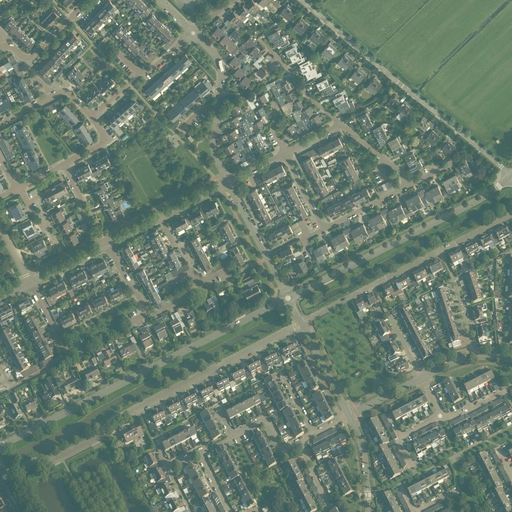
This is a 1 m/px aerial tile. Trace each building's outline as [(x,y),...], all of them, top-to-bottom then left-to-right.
[(105,5),(115,14),(116,13),(113,10),(116,7),(110,0),(105,5)] [(142,1),(141,0),(134,0),(129,7),(130,8),(132,6),(134,9),(142,1)] [(262,9),(256,4),(252,0),(247,6),(249,8),(247,10),(254,17),(258,12),(262,16),(265,13),(262,10),(262,9)] [(256,0),(258,2),(256,4),(262,9),(266,5),(274,13),(277,10),(267,0),(256,0)] [(267,0),(277,10),(281,5),(279,3),(277,4),(273,0),(267,0)] [(146,5),(142,1),(134,9),(137,11),(135,13),(137,15),(146,5)] [(288,4),(279,14),(282,16),(283,15),(288,20),(295,12),(289,7),(290,6),(288,4)] [(105,5),(101,9),(108,15),(110,13),(115,17),(116,16),(115,14),(105,5)] [(151,9),(146,5),(137,15),(138,16),(139,15),(143,19),(151,11),(150,10),(151,9)] [(240,14),(238,16),(243,21),(248,17),(253,22),(256,19),(254,17),(247,10),(243,6),(238,12),(240,14)] [(49,14),(55,21),(59,17),(58,15),(60,13),(54,7),(48,13),(48,14),(49,14)] [(101,9),(97,13),(107,22),(108,21),(105,18),(108,15),(101,9)] [(230,19),(228,22),(231,25),(233,26),(233,27),(238,23),(243,28),(247,25),(243,21),(238,16),(234,12),(228,17),(230,19)] [(97,13),(93,17),(100,24),(102,21),(105,24),(107,22),(97,13)] [(49,14),(48,14),(45,18),(51,25),(55,21),(49,14)] [(147,27),(157,18),(152,14),(146,20),(149,23),(146,26),(147,27)] [(8,30),(14,23),(16,22),(10,16),(7,20),(9,21),(4,26),(8,30)] [(100,30),(97,26),(100,24),(93,17),(89,22),(99,31),(100,30)] [(51,25),(45,18),(41,22),(40,20),(37,23),(43,29),(45,27),(47,29),(51,25)] [(157,18),(147,27),(149,29),(150,27),(153,30),(161,22),(157,18)] [(301,18),(292,28),(295,30),(296,29),(301,34),(308,26),(302,21),(303,20),(301,18)] [(228,22),(227,20),(224,23),(226,24),(220,30),(217,28),(211,35),(216,40),(218,38),(224,33),(231,25),(228,22)] [(98,33),(99,31),(89,22),(85,26),(85,27),(84,28),(83,29),(88,34),(90,36),(93,34),(93,33),(95,31),(98,33)] [(165,26),(161,22),(153,30),(156,33),(154,34),(156,35),(165,26)] [(18,27),(14,23),(8,30),(12,34),(18,27)] [(118,38),(127,28),(126,27),(123,29),(120,26),(113,33),(118,38)] [(165,26),(156,35),(157,37),(158,36),(160,34),(162,37),(169,30),(165,26)] [(273,40),(285,34),(280,36),(278,31),(281,29),(279,26),(271,30),(273,33),(269,35),(272,41),(273,40)] [(22,31),(18,27),(12,34),(16,38),(22,31)] [(128,29),(127,28),(118,38),(122,42),(128,35),(125,32),(128,29)] [(309,37),(308,39),(310,41),(312,39),(317,44),(324,36),(318,31),(319,30),(317,28),(309,37)] [(224,33),(218,38),(220,40),(218,42),(224,48),(239,32),(236,29),(228,37),(224,33)] [(169,30),(162,37),(165,39),(163,42),(164,44),(166,41),(168,39),(170,37),(173,35),(173,34),(169,30)] [(22,31),(16,38),(20,41),(26,35),(22,31)] [(72,31),(67,36),(75,44),(77,45),(78,43),(77,42),(80,39),(72,31)] [(239,32),(224,48),(229,53),(230,52),(232,54),(233,54),(238,49),(238,48),(239,47),(234,43),(242,35),(239,32)] [(131,37),(128,35),(122,42),(126,46),(137,34),(135,33),(134,35),(131,37)] [(138,35),(137,34),(126,46),(130,50),(136,43),(134,40),(136,37),(138,35)] [(288,40),(285,34),(273,40),(276,46),(280,44),(282,47),(289,43),(288,40)] [(30,38),(26,35),(20,41),(23,45),(30,38)] [(258,44),(256,41),(251,35),(239,47),(238,48),(238,49),(243,53),(246,56),(255,46),(257,45),(258,44)] [(67,36),(63,41),(71,48),(72,50),(74,48),(73,47),(75,44),(67,36)] [(34,42),(30,38),(23,45),(28,49),(34,42)] [(63,41),(59,45),(67,53),(68,54),(70,52),(68,51),(71,48),(63,41)] [(139,46),(136,43),(130,50),(134,54),(144,43),(143,42),(139,46)] [(290,56),(298,52),(295,46),(298,44),(296,42),(288,46),(290,48),(286,50),(289,56),(290,56)] [(329,42),(320,53),(323,55),(324,54),(330,59),(337,50),(331,45),(332,44),(329,42)] [(146,44),(144,43),(134,54),(138,58),(145,51),(142,48),(145,45),(146,44)] [(59,45),(54,50),(63,58),(64,59),(65,57),(64,56),(67,53),(59,45)] [(246,56),(243,59),(246,62),(251,57),(255,61),(255,62),(261,56),(258,53),(261,51),(255,46),(246,56)] [(63,58),(54,50),(50,54),(51,55),(59,63),(61,62),(60,60),(63,58)] [(149,55),(150,53),(151,52),(150,51),(148,54),(145,51),(138,58),(143,62),(144,60),(146,58),(149,55)] [(298,52),(290,56),(293,62),(297,60),(299,62),(306,58),(305,55),(302,57),(300,51),(298,52)] [(232,54),(226,61),(228,63),(233,69),(237,65),(243,59),(246,56),(243,53),(238,58),(233,54),(232,54)] [(338,62),(337,63),(339,65),(340,64),(346,69),(353,61),(347,56),(348,55),(345,53),(338,62)] [(181,57),(173,64),(181,72),(192,62),(185,54),(182,57),(181,57)] [(59,63),(51,55),(46,59),(54,67),(56,68),(57,67),(56,66),(59,63)] [(255,62),(255,61),(253,63),(258,69),(254,73),(257,76),(261,80),(263,78),(264,78),(270,73),(259,63),(263,58),(261,56),(255,62)] [(13,66),(12,65),(11,62),(9,60),(8,57),(2,60),(7,69),(13,66)] [(313,68),(310,63),(316,60),(313,57),(311,58),(300,64),(301,67),(304,73),(306,72),(313,68)] [(54,67),(46,59),(42,64),(50,72),(51,73),(53,71),(51,70),(54,67)] [(50,72),(42,64),(37,69),(45,76),(42,78),(50,85),(52,82),(47,78),(48,76),(47,75),(50,72)] [(173,64),(166,70),(174,79),(181,72),(173,64)] [(233,69),(233,68),(230,71),(233,74),(232,74),(237,80),(238,80),(244,74),(250,67),(247,64),(242,69),(237,65),(233,69)] [(354,72),(349,77),(352,79),(353,78),(359,83),(365,75),(360,70),(360,69),(358,67),(356,65),(351,70),(354,72)] [(72,80),(81,72),(78,69),(77,70),(74,67),(67,74),(72,80)] [(313,68),(306,72),(309,78),(312,76),(314,79),(321,75),(320,72),(318,73),(315,68),(313,68)] [(102,80),(110,89),(116,83),(112,79),(115,76),(110,70),(107,73),(109,75),(106,78),(105,77),(102,80)] [(166,70),(159,76),(167,85),(174,79),(166,70)] [(81,72),(72,80),(78,87),(86,80),(83,77),(84,76),(81,72)] [(238,80),(237,80),(239,83),(244,89),(257,76),(254,73),(249,78),(244,74),(238,80)] [(322,88),(329,84),(326,79),(329,77),(328,74),(320,78),(321,81),(317,83),(320,89),(322,88)] [(22,76),(19,78),(13,81),(15,86),(25,82),(22,76)] [(167,85),(159,76),(152,83),(159,91),(167,85)] [(366,86),(365,88),(368,90),(369,88),(375,93),(382,85),(376,80),(377,79),(374,77),(366,86)] [(204,79),(195,87),(203,96),(213,87),(207,80),(206,81),(204,79)] [(285,83),(282,85),(281,82),(271,87),(276,97),(286,91),(292,88),(289,83),(290,83),(288,79),(284,81),(285,83)] [(99,84),(96,86),(102,92),(102,93),(103,94),(110,89),(102,80),(98,83),(99,84)] [(25,82),(15,86),(18,92),(27,87),(25,82)] [(159,91),(152,83),(144,90),(145,90),(148,93),(152,98),(159,91)] [(329,84),(322,88),(325,94),(329,92),(330,95),(338,91),(336,88),(334,89),(331,83),(329,84)] [(92,86),(88,90),(96,98),(102,93),(103,94),(102,93),(102,92),(96,86),(95,85),(92,88),(92,86)] [(29,89),(27,87),(18,92),(21,97),(35,90),(33,87),(29,89)] [(195,87),(188,94),(196,103),(203,96),(195,87)] [(35,90),(21,97),(24,102),(27,100),(28,102),(33,99),(33,98),(33,97),(32,95),(36,92),(35,90)] [(96,98),(88,90),(84,93),(85,94),(83,96),(89,104),(96,98)] [(338,104),(345,100),(343,94),(345,93),(344,90),(336,94),(338,97),(334,99),(337,105),(338,104)] [(293,100),(297,98),(293,91),(287,94),(286,91),(276,97),(281,106),(293,100)] [(252,109),(255,108),(255,107),(256,107),(253,101),(257,100),(260,105),(261,104),(268,101),(264,94),(258,97),(256,94),(255,92),(247,96),(248,99),(247,99),(252,109)] [(188,94),(181,100),(188,109),(196,103),(188,94)] [(386,97),(381,104),(384,107),(386,104),(393,111),(400,102),(392,96),(390,99),(386,97)] [(7,97),(2,99),(7,108),(9,107),(9,108),(12,107),(11,106),(12,106),(7,97)] [(129,102),(136,110),(140,106),(142,108),(144,107),(140,103),(139,104),(133,98),(129,102)] [(241,109),(239,103),(231,107),(234,115),(241,111),(242,114),(245,113),(252,109),(247,99),(243,101),(245,107),(241,109)] [(292,112),(302,107),(304,106),(301,99),(295,102),(293,100),(281,106),(286,116),(292,112)] [(188,109),(181,100),(173,107),(181,116),(188,109)] [(346,100),(345,100),(338,104),(341,110),(345,108),(346,111),(350,109),(351,112),(355,110),(354,107),(355,106),(352,101),(349,103),(347,100),(346,100)] [(129,102),(125,106),(132,114),(131,114),(134,117),(136,115),(133,112),(136,110),(129,102)] [(64,119),(73,111),(66,103),(57,111),(64,119)] [(406,105),(399,113),(396,117),(400,121),(404,116),(407,119),(414,111),(406,105)] [(125,106),(120,110),(127,117),(131,114),(132,114),(125,106)] [(181,116),(173,107),(166,114),(174,122),(181,116)] [(252,109),(245,113),(250,122),(253,120),(254,120),(252,114),(256,112),(258,118),(266,114),(262,107),(256,110),(255,108),(252,109)] [(303,110),(302,107),(292,112),(297,122),(296,122),(301,120),(301,119),(299,114),(302,112),(305,118),(310,115),(313,113),(309,107),(303,110)] [(127,117),(120,110),(116,113),(123,121),(127,117)] [(362,124),(371,120),(369,116),(371,115),(368,110),(357,116),(362,124)] [(79,118),(73,111),(64,119),(71,126),(79,118)] [(116,113),(112,117),(119,125),(123,121),(116,113)] [(242,114),(241,115),(244,120),(240,122),(237,117),(229,121),(233,128),(239,124),(241,127),(244,125),(250,122),(245,113),(242,114)] [(301,119),(301,120),(306,129),(310,127),(307,122),(311,120),(314,125),(322,121),(318,114),(312,117),(310,115),(305,118),(301,120),(301,119)] [(119,125),(112,117),(107,121),(114,129),(119,125)] [(422,132),(414,141),(417,143),(420,140),(426,133),(424,132),(430,125),(422,118),(416,126),(422,132)] [(253,120),(250,122),(244,125),(248,135),(250,134),(253,132),(250,127),(254,125),(257,131),(264,126),(261,120),(255,123),(253,120)] [(301,120),(296,122),(299,127),(295,130),(293,124),(284,128),(286,132),(286,136),(289,136),(289,137),(290,137),(291,134),(292,134),(291,133),(295,132),(296,135),(298,133),(300,137),(307,133),(305,130),(306,129),(301,120)] [(371,120),(362,124),(366,132),(373,129),(376,127),(374,122),(372,123),(371,120)] [(79,137),(89,131),(83,122),(73,129),(79,137)] [(383,123),(376,127),(373,129),(377,137),(386,132),(384,129),(386,128),(383,123)] [(17,135),(26,130),(23,125),(14,130),(17,135)] [(244,125),(241,127),(239,128),(242,133),(238,135),(235,129),(227,134),(231,140),(237,137),(239,140),(240,139),(248,135),(244,125)] [(26,130),(17,135),(20,140),(29,135),(26,130)] [(94,139),(89,131),(79,137),(84,145),(94,139)] [(428,136),(426,133),(420,140),(422,143),(426,138),(434,145),(440,137),(433,131),(428,136)] [(386,132),(377,137),(381,145),(388,141),(391,139),(389,134),(387,135),(386,132)] [(250,134),(248,135),(240,139),(245,148),(249,146),(253,144),(261,140),(258,133),(251,137),(250,134)] [(29,135),(20,140),(22,145),(31,140),(29,135)] [(333,139),(338,148),(345,145),(343,142),(345,141),(342,135),(340,136),(340,137),(336,139),(335,137),(333,139)] [(391,139),(388,141),(392,149),(401,145),(401,144),(399,141),(401,140),(399,136),(391,139)] [(239,140),(236,141),(239,147),(235,149),(232,143),(224,147),(228,154),(234,151),(235,154),(236,154),(237,153),(241,151),(245,148),(240,139),(239,140)] [(338,148),(333,139),(331,139),(332,141),(329,143),(333,151),(338,148)] [(34,146),(31,140),(22,145),(25,150),(32,147),(34,146)] [(252,152),(249,146),(245,148),(250,158),(260,153),(259,150),(265,147),(261,140),(253,144),(256,150),(252,152)] [(443,142),(437,148),(442,152),(444,150),(449,155),(456,147),(448,141),(445,144),(443,142)] [(333,151),(329,143),(326,144),(325,143),(323,144),(328,153),(333,151)] [(328,153),(323,144),(321,145),(322,146),(319,148),(323,156),(328,153)] [(403,144),(401,144),(401,145),(392,149),(396,157),(403,154),(403,153),(407,152),(404,147),(403,144)] [(25,150),(23,151),(20,153),(23,158),(34,152),(32,147),(25,150)] [(236,154),(235,154),(229,157),(233,164),(239,161),(240,163),(250,158),(245,148),(241,151),(244,156),(240,158),(237,153),(236,154)] [(407,152),(403,153),(403,154),(407,161),(416,157),(414,154),(416,153),(414,148),(407,152)] [(37,157),(34,152),(23,158),(26,163),(28,162),(37,157)] [(465,159),(466,161),(473,158),(470,152),(463,156),(465,159)] [(102,157),(100,158),(104,166),(109,164),(111,168),(115,165),(112,159),(109,161),(106,155),(102,157)] [(37,157),(28,162),(31,167),(32,170),(41,166),(39,163),(40,162),(37,157)] [(304,160),(301,162),(302,164),(304,163),(305,166),(313,162),(311,157),(309,158),(306,159),(304,160)] [(343,166),(353,161),(352,159),(351,160),(349,157),(341,161),(343,166)] [(416,157),(407,161),(412,171),(422,166),(419,160),(418,160),(416,157)] [(104,166),(100,158),(97,159),(98,160),(94,162),(97,167),(94,169),(97,174),(97,175),(102,172),(100,169),(104,166)] [(466,161),(465,159),(459,163),(460,165),(455,167),(457,172),(460,177),(461,177),(466,175),(465,173),(467,177),(473,174),(471,170),(466,161)] [(353,161),(343,166),(346,171),(354,167),(353,164),(354,163),(353,161)] [(313,162),(305,166),(307,169),(305,170),(306,172),(316,167),(313,162)] [(276,165),(281,175),(286,173),(282,165),(279,166),(278,164),(276,165)] [(97,174),(94,169),(91,170),(88,165),(84,167),(84,166),(82,167),(86,176),(90,174),(92,177),(97,174)] [(275,168),(272,170),(276,178),(281,175),(276,165),(274,166),(275,168)] [(86,176),(82,167),(79,169),(76,171),(78,177),(76,178),(79,184),(83,181),(82,178),(86,176)] [(318,172),(316,167),(306,172),(307,174),(309,173),(310,176),(318,172)] [(356,170),(354,167),(346,171),(348,176),(358,171),(357,169),(356,170)] [(276,178),(272,170),(269,171),(268,169),(266,170),(271,180),(276,178)] [(271,180),(266,170),(264,171),(265,173),(262,175),(266,183),(271,180)] [(358,171),(348,176),(351,181),(359,177),(358,174),(359,173),(358,171)] [(318,172),(310,176),(312,179),(310,180),(311,182),(324,175),(323,174),(321,176),(318,172)] [(464,180),(461,177),(460,177),(457,172),(455,173),(455,174),(449,177),(455,188),(461,185),(460,182),(464,180)] [(324,175),(311,182),(312,183),(314,183),(315,186),(324,181),(321,177),(324,176),(324,175)] [(455,188),(449,177),(443,181),(447,188),(445,190),(448,196),(451,194),(449,191),(455,188)] [(62,181),(56,184),(61,194),(65,192),(67,195),(72,192),(67,182),(63,184),(62,181)] [(97,198),(105,194),(107,193),(104,189),(107,187),(109,186),(107,181),(98,186),(99,189),(94,192),(96,196),(95,196),(97,198)] [(324,181),(315,186),(317,188),(315,189),(316,191),(326,186),(324,181)] [(56,184),(50,188),(56,197),(56,198),(59,197),(58,196),(61,194),(56,184)] [(287,194),(297,189),(296,187),(294,188),(293,185),(284,189),(287,194)] [(326,186),(316,191),(317,193),(319,192),(321,195),(329,191),(326,186)] [(438,186),(432,189),(437,200),(443,197),(444,198),(447,196),(444,190),(441,192),(438,186)] [(362,190),(367,200),(369,199),(368,197),(371,196),(370,195),(373,194),(369,187),(367,188),(362,190)] [(56,197),(50,188),(45,190),(42,192),(48,203),(50,202),(51,204),(54,202),(52,199),(56,197)] [(249,199),(258,194),(256,189),(248,193),(249,196),(248,197),(249,199)] [(298,191),(297,189),(287,194),(289,199),(298,195),(296,192),(298,191)] [(437,200),(432,189),(426,192),(424,189),(421,190),(427,202),(424,196),(427,195),(431,203),(437,200)] [(367,200),(362,190),(357,193),(361,201),(364,199),(365,201),(367,200)] [(427,202),(421,190),(417,192),(418,194),(412,197),(418,208),(424,205),(423,204),(424,204),(425,207),(429,205),(427,202)] [(357,193),(352,195),(357,205),(359,204),(358,203),(361,201),(357,193)] [(105,194),(97,198),(98,201),(98,200),(100,204),(106,201),(108,204),(113,201),(114,201),(111,196),(107,198),(105,194)] [(258,194),(249,199),(250,201),(251,200),(253,203),(261,199),(258,194)] [(299,198),(298,195),(289,199),(292,204),(302,199),(301,197),(299,198)] [(357,205),(352,195),(347,198),(351,206),(354,205),(355,206),(357,205)] [(343,196),(340,198),(347,210),(349,209),(348,208),(351,206),(347,198),(345,199),(343,196)] [(418,208),(412,197),(406,200),(410,208),(407,209),(410,215),(413,213),(412,211),(418,208)] [(340,202),(337,203),(341,211),(344,210),(345,211),(347,210),(340,198),(338,199),(340,202)] [(261,199),(253,203),(254,206),(252,206),(254,209),(263,203),(261,199)] [(303,201),(302,199),(292,204),(294,209),(303,204),(301,202),(303,201)] [(113,201),(108,204),(109,207),(103,210),(109,220),(113,218),(115,222),(125,217),(121,209),(115,212),(112,206),(115,205),(113,201)] [(209,204),(214,213),(219,210),(215,202),(212,204),(211,203),(209,204)] [(13,205),(7,208),(9,213),(7,214),(9,218),(13,216),(15,220),(18,218),(20,221),(28,217),(26,214),(25,214),(19,203),(13,206),(13,205)] [(263,203),(254,209),(255,210),(256,210),(258,212),(266,208),(263,203)] [(341,211),(337,203),(332,206),(337,215),(339,214),(338,213),(341,211)] [(214,213),(209,204),(207,205),(208,206),(205,207),(206,208),(203,210),(207,218),(208,217),(208,216),(209,215),(214,213)] [(303,204),(294,209),(297,214),(307,209),(306,207),(304,207),(303,204)] [(337,215),(332,206),(331,204),(326,206),(328,208),(327,208),(331,216),(334,215),(335,216),(337,215)] [(394,208),(400,219),(406,216),(407,217),(409,215),(406,210),(404,211),(400,205),(394,208)] [(62,206),(61,206),(59,208),(59,209),(50,214),(55,222),(65,217),(62,211),(64,210),(62,206)] [(266,208),(258,212),(259,215),(257,216),(258,218),(268,213),(266,208)] [(400,219),(394,208),(388,211),(387,208),(384,210),(387,215),(391,223),(393,221),(394,222),(400,219)] [(308,211),(307,209),(297,214),(300,219),(302,217),(303,219),(308,216),(307,215),(308,214),(306,211),(308,211)] [(207,218),(203,210),(200,211),(200,210),(197,212),(196,210),(194,211),(199,221),(204,218),(203,217),(205,216),(207,218)] [(375,216),(380,227),(386,224),(383,217),(386,216),(383,210),(380,212),(380,213),(375,216)] [(190,216),(187,217),(191,224),(193,222),(194,223),(199,221),(194,211),(192,212),(193,214),(190,215),(190,216)] [(271,218),(268,213),(258,218),(260,220),(261,219),(263,222),(271,218)] [(380,227),(375,216),(368,219),(372,227),(370,228),(373,234),(376,233),(375,230),(380,227)] [(66,221),(57,225),(62,234),(71,228),(68,223),(71,221),(69,217),(65,219),(66,221)] [(191,224),(187,217),(185,219),(184,218),(181,219),(181,218),(179,219),(184,229),(187,227),(188,228),(189,228),(192,227),(190,224),(191,224)] [(184,229),(179,219),(177,220),(177,222),(175,223),(175,224),(172,226),(177,235),(178,235),(179,232),(179,231),(184,229)] [(24,223),(18,227),(20,231),(19,232),(20,235),(25,232),(28,237),(33,235),(33,233),(37,232),(35,228),(34,228),(30,221),(25,224),(24,223)] [(224,234),(231,230),(227,223),(220,226),(224,234)] [(289,224),(284,226),(289,236),(290,235),(290,234),(293,232),(289,224)] [(363,224),(357,227),(363,238),(369,235),(369,236),(372,235),(369,229),(366,230),(363,224)] [(289,236),(284,226),(279,229),(283,237),(286,236),(287,237),(289,236)] [(363,238),(357,227),(351,230),(349,227),(346,229),(349,235),(352,233),(356,241),(363,238)] [(511,237),(511,233),(511,231),(508,233),(505,227),(500,229),(505,239),(507,237),(509,239),(511,237)] [(73,232),(64,237),(69,245),(78,240),(75,234),(78,232),(76,228),(72,230),(73,232)] [(279,229),(274,232),(279,241),(281,240),(280,239),(283,237),(279,229)] [(337,235),(343,246),(349,243),(346,236),(348,235),(345,229),(343,231),(343,232),(337,235)] [(505,239),(500,229),(495,232),(498,238),(495,239),(498,245),(501,243),(503,242),(502,240),(505,239)] [(153,242),(161,238),(159,233),(158,233),(157,230),(151,232),(153,236),(148,238),(150,241),(148,242),(148,243),(146,244),(148,246),(150,245),(149,244),(150,244),(151,243),(153,242)] [(231,230),(224,234),(228,241),(234,238),(231,230)] [(279,241),(274,232),(269,234),(269,235),(266,237),(270,244),(273,242),(276,241),(277,242),(279,241)] [(188,248),(200,242),(197,237),(195,235),(191,237),(192,239),(190,241),(192,243),(187,246),(188,248)] [(343,246),(337,235),(331,239),(335,246),(333,248),(336,253),(338,252),(337,249),(343,246)] [(498,245),(495,239),(492,241),(489,235),(484,237),(489,246),(494,244),(495,246),(498,245)] [(489,246),(484,237),(479,240),(482,246),(480,248),(483,253),(485,251),(484,249),(489,246)] [(153,248),(156,247),(159,245),(164,243),(161,238),(153,242),(151,243),(153,248)] [(38,241),(31,245),(36,254),(47,248),(43,240),(39,243),(38,241)] [(217,251),(227,246),(225,243),(218,247),(217,245),(216,242),(214,243),(213,241),(212,242),(217,251)] [(200,242),(188,248),(190,250),(194,248),(195,250),(202,247),(200,242)] [(156,247),(153,248),(155,251),(154,252),(155,252),(153,253),(154,255),(156,254),(155,253),(158,252),(166,247),(164,243),(159,245),(156,247)] [(326,243),(320,247),(325,257),(331,254),(332,255),(335,254),(332,248),(329,250),(326,243)] [(483,253),(480,248),(477,249),(474,243),(469,245),(474,254),(476,253),(478,255),(480,254),(483,253)] [(124,253),(131,249),(129,245),(121,249),(124,253)] [(233,256),(240,253),(236,245),(229,249),(233,256)] [(474,254),(469,245),(464,248),(467,254),(464,255),(467,260),(470,259),(469,257),(474,254)] [(227,246),(217,251),(218,254),(228,249),(227,246)] [(325,257),(320,247),(314,250),(312,246),(309,248),(312,254),(315,252),(319,261),(325,257)] [(169,252),(166,247),(158,252),(161,257),(166,254),(169,252)] [(202,247),(195,250),(196,253),(192,255),(193,257),(205,251),(202,247)] [(297,259),(303,256),(302,253),(296,256),(291,247),(281,252),(284,259),(291,255),(294,261),(297,259)] [(131,249),(124,253),(126,258),(134,254),(131,249)] [(174,250),(169,252),(166,254),(168,259),(176,255),(174,250)] [(48,251),(41,255),(43,259),(51,255),(48,251)] [(207,256),(205,251),(193,257),(194,260),(199,257),(200,260),(207,256)] [(467,260),(464,255),(462,257),(459,251),(453,253),(458,262),(463,259),(464,262),(467,260)] [(244,260),(240,253),(233,256),(237,264),(244,260)] [(458,262),(453,253),(448,256),(451,260),(448,262),(451,268),(454,267),(453,264),(458,262)] [(134,254),(126,258),(129,263),(136,259),(134,254)] [(176,255),(168,259),(171,264),(179,260),(176,255)] [(131,268),(139,264),(137,261),(142,259),(142,258),(141,256),(136,259),(129,263),(131,268)] [(207,256),(200,260),(201,262),(197,265),(198,267),(209,261),(207,256)] [(303,256),(297,259),(298,262),(292,265),(297,273),(307,268),(303,260),(304,259),(303,256)] [(104,260),(97,263),(101,272),(105,270),(107,276),(113,273),(108,264),(106,265),(104,260)] [(179,260),(171,264),(173,269),(174,269),(175,268),(178,267),(181,266),(181,265),(179,260)] [(209,261),(198,267),(199,269),(204,267),(205,269),(208,268),(210,267),(212,266),(209,261)] [(433,264),(438,273),(441,271),(442,273),(447,271),(444,266),(443,264),(440,265),(438,261),(433,264)] [(101,272),(97,263),(89,267),(92,273),(89,274),(92,280),(97,277),(96,275),(101,272)] [(438,273),(433,264),(428,266),(431,272),(428,274),(431,279),(434,277),(433,275),(438,273)] [(236,265),(226,270),(228,273),(238,268),(236,265)] [(138,278),(146,274),(143,269),(135,273),(138,278)] [(426,275),(423,269),(417,272),(422,281),(425,279),(426,282),(427,283),(428,283),(429,283),(432,281),(431,279),(428,274),(426,275)] [(84,270),(77,274),(81,283),(86,280),(87,283),(92,280),(89,274),(87,275),(84,270)] [(422,281),(417,272),(412,274),(416,280),(413,282),(417,289),(419,287),(417,283),(422,281)] [(72,283),(69,284),(72,290),(77,288),(76,285),(81,283),(77,274),(69,278),(72,283)] [(149,279),(148,278),(146,274),(138,278),(141,283),(142,282),(149,279)] [(252,274),(243,279),(245,283),(247,282),(249,287),(243,290),(247,299),(261,292),(252,274)] [(478,279),(477,274),(471,276),(465,278),(467,283),(477,280),(478,279)] [(150,277),(148,278),(149,279),(142,282),(144,287),(153,283),(153,282),(150,277)] [(153,283),(144,287),(147,291),(155,287),(154,284),(159,282),(158,281),(161,280),(160,277),(157,279),(157,280),(153,282),(153,283)] [(406,278),(400,281),(405,289),(409,287),(410,290),(415,288),(412,282),(409,284),(406,278)] [(477,280),(467,283),(468,288),(477,285),(476,282),(477,282),(477,280)] [(72,290),(69,284),(66,286),(63,281),(56,284),(61,293),(66,291),(69,297),(74,294),(72,290)] [(405,289),(400,281),(395,284),(397,289),(395,291),(398,297),(402,294),(401,291),(405,289)] [(61,293),(56,284),(49,288),(52,294),(46,297),(50,305),(56,302),(55,299),(57,298),(56,296),(61,293)] [(114,289),(119,298),(125,295),(122,288),(124,287),(122,284),(118,286),(118,287),(114,289)] [(155,287),(147,291),(149,296),(158,292),(155,287)] [(222,287),(215,291),(217,296),(224,292),(222,287)] [(398,297),(395,291),(392,292),(389,287),(383,290),(385,293),(382,295),(384,300),(388,298),(392,296),(394,299),(398,297)] [(443,287),(437,290),(438,292),(435,293),(437,298),(446,295),(443,287)] [(110,290),(105,292),(107,296),(110,295),(113,301),(119,298),(114,289),(110,291),(110,290)] [(481,292),(480,290),(470,293),(472,299),(480,296),(479,293),(481,292)] [(102,296),(98,298),(103,306),(109,303),(105,297),(107,296),(105,292),(101,294),(102,296)] [(158,292),(149,296),(152,301),(153,301),(155,304),(157,302),(160,301),(159,298),(160,297),(158,292)] [(365,302),(368,308),(375,305),(376,308),(381,306),(378,299),(375,301),(372,296),(367,298),(368,301),(365,302)] [(103,306),(98,298),(94,300),(93,298),(89,300),(91,304),(93,303),(96,309),(103,306)] [(208,298),(200,301),(206,313),(213,309),(216,315),(222,312),(215,299),(209,301),(208,298)] [(22,299),(20,300),(26,312),(31,309),(30,307),(31,307),(32,307),(33,305),(30,300),(27,301),(27,300),(24,302),(22,299)] [(26,312),(20,300),(18,301),(19,304),(16,305),(17,306),(12,309),(15,315),(20,312),(21,315),(26,312)] [(86,304),(82,306),(86,315),(92,312),(89,305),(91,304),(89,300),(85,303),(86,304)] [(449,306),(447,300),(438,303),(440,308),(449,306)] [(368,308),(365,302),(362,304),(361,301),(355,304),(363,318),(366,317),(363,311),(368,308)] [(473,316),(482,315),(482,312),(487,311),(486,305),(477,307),(478,310),(472,311),(473,316)] [(8,306),(2,309),(4,312),(8,321),(13,318),(14,318),(12,315),(11,312),(8,306)] [(77,307),(73,309),(75,312),(77,311),(80,318),(86,315),(82,306),(78,308),(77,307)] [(401,318),(409,313),(406,308),(405,306),(397,310),(401,318)] [(0,324),(0,325),(8,321),(2,309),(0,310),(0,318),(0,319),(0,318),(0,324)] [(59,312),(57,309),(51,312),(53,315),(57,322),(61,320),(64,326),(70,323),(66,314),(62,316),(61,315),(59,316),(57,313),(59,312)] [(75,312),(73,309),(69,311),(69,312),(66,314),(70,323),(76,320),(73,314),(75,312)] [(451,311),(442,314),(443,319),(452,316),(451,311)] [(188,318),(185,320),(190,329),(195,326),(193,321),(196,320),(192,312),(187,315),(188,318)] [(176,336),(183,332),(181,329),(184,327),(182,322),(177,313),(174,315),(177,320),(169,324),(176,336)] [(411,318),(409,313),(401,318),(403,322),(411,318)] [(483,320),(482,315),(473,316),(474,322),(480,321),(480,324),(486,323),(485,319),(483,320)] [(25,329),(39,321),(38,319),(34,321),(33,318),(25,323),(27,327),(25,328),(25,329)] [(159,326),(153,329),(160,341),(167,337),(163,329),(166,327),(162,318),(158,320),(156,321),(159,326)] [(411,318),(403,322),(406,327),(414,323),(411,318)] [(379,333),(388,328),(385,323),(382,325),(379,319),(372,323),(373,326),(375,329),(377,328),(379,333)] [(39,321),(25,329),(26,329),(28,328),(30,332),(38,328),(37,326),(41,324),(39,321)] [(416,328),(414,323),(406,327),(408,332),(416,328)] [(476,335),(486,333),(485,328),(487,328),(486,324),(481,325),(481,329),(475,330),(476,335)] [(143,336),(139,338),(146,350),(153,346),(149,337),(152,336),(147,326),(144,328),(146,332),(142,334),(143,336)] [(38,328),(30,332),(32,336),(30,337),(30,338),(44,331),(43,329),(39,331),(38,328)] [(379,333),(377,334),(380,338),(383,343),(389,340),(388,338),(387,335),(391,333),(388,328),(379,333)] [(419,332),(416,328),(408,332),(410,337),(419,332)] [(0,341),(13,335),(13,334),(11,335),(9,331),(0,335),(2,338),(0,338),(0,341)] [(46,333),(44,331),(30,338),(31,339),(33,338),(35,342),(43,338),(42,335),(46,333)] [(459,336),(457,331),(448,334),(450,339),(459,336)] [(421,337),(419,332),(410,337),(413,341),(421,337)] [(486,333),(476,335),(477,340),(478,340),(480,346),(492,346),(491,340),(488,341),(486,333)] [(13,336),(13,335),(0,341),(0,344),(4,342),(5,345),(14,341),(12,336),(13,336)] [(459,336),(450,339),(452,344),(448,345),(449,348),(453,347),(453,348),(461,346),(460,342),(461,342),(459,336)] [(421,337),(413,341),(415,346),(424,342),(421,337)] [(43,338),(35,342),(37,346),(35,347),(35,348),(49,340),(48,338),(44,340),(43,338)] [(53,339),(49,340),(35,348),(35,349),(38,348),(40,352),(48,347),(47,345),(48,344),(48,345),(54,342),(53,339)] [(389,340),(383,343),(385,348),(387,353),(390,352),(398,348),(396,343),(392,345),(389,340)] [(14,341),(5,345),(7,347),(3,349),(4,352),(18,345),(18,344),(16,345),(14,341)] [(102,355),(97,357),(100,363),(103,362),(106,367),(110,365),(117,361),(113,352),(115,351),(111,342),(107,344),(109,347),(111,351),(109,351),(102,355)] [(426,347),(424,342),(415,346),(418,351),(426,347)] [(133,345),(133,344),(132,344),(123,349),(122,345),(121,345),(117,346),(117,347),(119,351),(123,359),(137,352),(133,345)] [(285,346),(291,356),(294,354),(296,359),(301,356),(300,354),(297,348),(295,350),(291,344),(289,345),(289,344),(285,346)] [(20,349),(18,345),(4,352),(5,354),(9,352),(10,355),(19,350),(20,349)] [(291,356),(285,346),(283,347),(283,348),(281,349),(284,355),(281,356),(284,363),(287,361),(286,358),(291,356)] [(49,350),(48,347),(40,352),(42,356),(40,357),(54,350),(53,348),(49,350)] [(429,351),(426,347),(418,351),(420,356),(429,351)] [(398,348),(390,352),(391,355),(389,356),(390,358),(388,359),(390,363),(399,358),(397,354),(401,353),(398,348)] [(19,350),(10,355),(11,357),(8,359),(9,361),(23,354),(22,353),(21,354),(19,350)] [(54,350),(40,357),(41,358),(43,357),(45,361),(47,360),(49,359),(52,358),(53,357),(52,354),(55,352),(54,350)] [(431,356),(429,351),(420,356),(423,360),(424,360),(426,364),(434,359),(432,355),(431,356)] [(270,354),(268,355),(272,364),(275,363),(277,365),(282,366),(282,363),(279,357),(276,359),(273,353),(271,354),(270,354)] [(23,355),(23,354),(9,361),(10,364),(14,362),(15,364),(24,360),(21,356),(23,355)] [(272,364),(268,355),(265,357),(263,358),(266,364),(263,366),(267,374),(269,373),(268,371),(269,370),(268,369),(270,367),(269,366),(272,364)] [(24,360),(15,364),(17,367),(13,369),(14,371),(28,364),(27,363),(26,364),(24,360)] [(409,368),(405,360),(397,365),(395,361),(390,364),(387,366),(389,368),(389,369),(390,368),(392,372),(397,369),(398,373),(409,368)] [(254,361),(251,363),(256,372),(261,370),(263,373),(264,373),(265,375),(267,374),(263,366),(260,367),(257,361),(254,362),(254,361)] [(256,372),(251,363),(248,364),(249,364),(246,366),(249,372),(246,373),(249,379),(251,381),(254,380),(251,375),(256,372)] [(299,373),(307,368),(305,363),(297,367),(299,373)] [(28,365),(28,364),(14,371),(15,373),(19,371),(20,374),(22,373),(24,372),(26,371),(29,370),(26,365),(28,365)] [(95,368),(84,374),(88,381),(99,375),(95,368)] [(310,374),(307,368),(299,373),(302,378),(310,374)] [(238,369),(235,371),(240,380),(245,378),(247,381),(249,379),(246,373),(244,375),(241,369),(238,370),(238,369)] [(240,380),(235,371),(232,372),(233,373),(230,374),(234,381),(231,382),(234,388),(237,387),(235,383),(240,380)] [(485,375),(489,382),(495,379),(491,372),(485,375)] [(313,379),(310,374),(302,378),(305,383),(313,379)] [(489,382),(485,375),(480,377),(484,385),(489,382)] [(266,387),(274,382),(272,377),(264,381),(266,387)] [(480,377),(475,380),(478,387),(484,385),(480,377)] [(46,393),(41,396),(45,403),(59,396),(54,386),(57,385),(54,378),(50,380),(51,381),(42,385),(46,393)] [(234,388),(231,382),(229,384),(225,378),(223,379),(223,378),(220,380),(225,390),(230,387),(231,389),(234,388)] [(61,388),(59,389),(60,392),(65,389),(66,392),(79,386),(75,379),(66,384),(65,382),(60,383),(61,388)] [(313,379),(305,383),(307,388),(315,384),(313,379)] [(446,388),(453,384),(450,379),(443,383),(446,388)] [(225,390),(220,380),(217,381),(217,382),(214,383),(218,389),(215,391),(218,396),(221,395),(219,392),(225,390)] [(475,380),(469,383),(473,390),(478,387),(475,380)] [(274,382),(266,387),(269,392),(277,387),(274,382)] [(473,390),(469,383),(464,386),(467,393),(473,390)] [(318,389),(315,384),(307,388),(310,393),(318,389)] [(456,390),(453,384),(446,388),(449,394),(456,390)] [(206,387),(204,388),(209,398),(214,395),(215,398),(218,396),(215,391),(212,392),(209,386),(206,387)] [(280,392),(277,387),(269,392),(272,397),(280,392)] [(209,398),(204,388),(201,390),(199,392),(202,398),(199,399),(202,404),(205,403),(204,401),(206,400),(206,399),(209,398)] [(459,395),(456,390),(449,394),(451,399),(459,395)] [(282,398),(280,392),(272,397),(274,402),(282,398)] [(314,402),(322,398),(320,392),(312,397),(314,402)] [(190,394),(187,395),(192,405),(195,403),(197,406),(199,405),(199,406),(202,404),(199,399),(196,400),(193,393),(190,395),(190,394)] [(192,405),(187,395),(184,397),(182,399),(185,405),(182,406),(185,412),(188,410),(187,408),(192,405)] [(461,401),(459,395),(451,399),(454,404),(461,401)] [(251,399),(255,407),(260,404),(256,396),(251,399)] [(29,401),(24,404),(27,412),(36,408),(35,405),(38,404),(35,397),(30,399),(31,401),(30,401),(29,401)] [(419,400),(423,407),(428,404),(424,397),(419,400)] [(282,398),(274,402),(277,407),(285,403),(282,398)] [(322,398),(314,402),(317,407),(325,403),(322,398)] [(251,399),(246,401),(250,409),(255,407),(251,399)] [(423,407),(419,400),(413,403),(417,410),(423,407)] [(250,409),(246,401),(241,404),(245,412),(246,414),(251,411),(250,409)] [(185,412),(182,406),(180,407),(177,402),(174,403),(174,402),(171,404),(176,413),(181,411),(183,413),(185,412)] [(285,403),(277,407),(280,412),(288,408),(285,403)] [(328,408),(325,403),(317,407),(319,412),(328,408)] [(417,410),(413,403),(408,405),(412,413),(417,410)] [(176,413),(171,404),(168,405),(169,406),(166,407),(170,414),(167,415),(170,421),(173,419),(172,417),(173,416),(173,415),(176,413)] [(245,412),(241,404),(236,407),(240,415),(245,412)] [(17,405),(9,409),(15,419),(22,415),(17,405)] [(408,405),(403,408),(407,415),(412,413),(408,405)] [(503,409),(507,416),(511,413),(508,406),(503,409)] [(240,415),(236,407),(230,409),(235,417),(240,415)] [(330,413),(328,408),(319,412),(322,417),(330,413)] [(407,415),(403,408),(397,411),(401,418),(407,415)] [(235,417),(230,409),(225,412),(229,420),(235,417)] [(285,418),(293,414),(290,409),(282,413),(285,418)] [(502,418),(503,421),(508,418),(507,416),(503,409),(498,411),(502,418)] [(170,421),(167,415),(164,417),(161,411),(159,412),(158,411),(156,413),(161,422),(164,421),(167,426),(171,424),(170,421)] [(202,421),(210,416),(207,411),(200,415),(202,421)] [(401,418),(397,411),(392,414),(396,421),(401,418)] [(498,411),(493,414),(497,421),(502,418),(498,411)] [(161,422),(156,413),(153,414),(153,415),(151,416),(154,423),(151,424),(152,426),(150,427),(152,432),(151,432),(153,435),(155,433),(153,431),(158,429),(156,425),(161,422)] [(333,418),(330,413),(322,417),(325,423),(333,418)] [(293,414),(285,418),(287,423),(295,419),(293,414)] [(497,421),(493,414),(489,416),(492,424),(497,421)] [(213,422),(210,416),(202,421),(205,426),(213,422)] [(492,424),(489,416),(484,419),(487,426),(492,424)] [(295,419),(287,423),(290,428),(298,424),(295,419)] [(371,428),(379,424),(376,419),(368,423),(371,428)] [(484,419),(479,421),(482,429),(483,429),(487,426),(484,419)] [(479,421),(474,424),(477,429),(477,431),(478,431),(478,432),(480,432),(482,431),(483,430),(483,429),(482,429),(479,421)] [(215,427),(213,422),(205,426),(208,431),(215,427)] [(473,422),(468,425),(472,432),(477,429),(474,424),(473,422)] [(137,424),(121,433),(126,443),(139,437),(140,439),(144,437),(137,424)] [(298,424),(290,428),(293,433),(301,429),(298,424)] [(381,429),(379,424),(371,428),(370,429),(372,434),(374,433),(381,429)] [(472,432),(468,425),(463,427),(467,434),(468,437),(473,434),(472,432)] [(218,432),(215,427),(208,431),(210,436),(218,432)] [(467,434),(463,427),(458,430),(462,437),(467,434)] [(192,428),(187,431),(191,439),(196,436),(192,428)] [(303,434),(301,429),(293,433),(295,439),(303,434)] [(384,434),(381,429),(374,433),(376,438),(384,434)] [(462,437),(458,430),(453,432),(457,439),(462,437)] [(191,439),(187,431),(182,433),(186,441),(191,439)] [(437,434),(441,441),(446,438),(442,431),(437,434)] [(221,437),(218,432),(210,436),(213,441),(221,437)] [(182,433),(177,436),(181,444),(186,441),(182,433)] [(255,443),(263,439),(260,434),(252,438),(255,443)] [(384,434),(376,438),(379,443),(386,439),(384,434)] [(441,441),(437,434),(432,436),(436,444),(441,441)] [(177,436),(172,438),(176,447),(181,444),(177,436)] [(342,436),(337,438),(341,446),(346,443),(342,436)] [(432,436),(427,439),(431,446),(436,444),(432,436)] [(172,438),(166,441),(170,449),(176,447),(172,438)] [(337,438),(332,441),(336,448),(341,446),(337,438)] [(263,439),(255,443),(258,448),(266,444),(263,439)] [(379,443),(381,447),(385,445),(385,446),(389,444),(386,439),(379,443)] [(427,439),(422,441),(426,449),(431,446),(427,439)] [(170,449),(166,441),(161,444),(165,452),(170,449)] [(332,441),(327,443),(331,451),(336,448),(332,441)] [(426,449),(422,441),(417,444),(422,453),(427,451),(426,449)] [(327,443),(322,446),(326,453),(331,451),(327,443)] [(268,449),(266,444),(258,448),(260,453),(268,449)] [(422,453),(417,444),(412,446),(417,456),(422,453)] [(381,447),(378,449),(380,454),(388,450),(385,446),(385,445),(381,447)] [(326,453),(322,446),(317,448),(321,456),(322,458),(327,456),(326,453)] [(218,456),(226,452),(223,447),(215,451),(218,456)] [(321,456),(317,448),(312,451),(316,458),(321,456)] [(268,449),(260,453),(263,458),(271,454),(268,449)] [(146,463),(154,459),(152,455),(155,453),(154,450),(142,456),(144,459),(143,459),(146,463)] [(388,450),(380,454),(383,459),(390,455),(388,450)] [(228,457),(226,452),(218,456),(220,461),(228,457)] [(480,462),(487,458),(485,453),(477,457),(480,462)] [(273,459),(271,454),(263,458),(265,463),(273,459)] [(393,460),(390,455),(383,459),(385,464),(393,460)] [(228,457),(220,461),(223,466),(231,462),(228,457)] [(487,458),(480,462),(477,464),(480,468),(482,467),(490,463),(487,458)] [(157,464),(154,459),(146,463),(148,469),(149,468),(150,471),(162,465),(160,462),(157,464)] [(273,459),(265,463),(268,469),(276,465),(273,459)] [(330,469),(338,466),(335,460),(328,464),(330,469)] [(385,464),(383,465),(385,470),(388,469),(395,465),(393,460),(385,464)] [(288,470),(295,466),(293,461),(285,465),(288,470)] [(231,462),(223,466),(226,471),(234,467),(231,462)] [(492,468),(490,463),(482,467),(485,472),(492,468)] [(163,468),(162,465),(150,471),(151,473),(154,479),(162,474),(160,470),(163,468)] [(187,475),(195,471),(192,465),(184,469),(187,475)] [(398,470),(395,465),(388,469),(390,474),(398,470)] [(298,471),(295,466),(288,470),(285,471),(288,476),(298,471)] [(340,471),(338,466),(330,469),(333,475),(340,471)] [(234,467),(226,471),(228,476),(236,472),(234,467)] [(492,468),(485,472),(483,473),(485,478),(487,477),(495,473),(492,468)] [(390,474),(388,475),(390,480),(400,475),(398,470),(390,474)] [(445,470),(439,473),(443,480),(449,477),(445,470)] [(195,471),(187,475),(189,480),(197,476),(195,471)] [(300,475),(298,471),(288,476),(291,480),(293,479),(300,475)] [(333,475),(331,476),(333,481),(336,480),(343,476),(340,471),(333,475)] [(239,477),(236,472),(228,476),(231,482),(239,477)] [(443,480),(439,473),(434,476),(438,483),(443,480)] [(495,473),(487,477),(490,482),(497,478),(495,473)] [(164,479),(162,474),(154,479),(156,483),(157,483),(158,486),(169,480),(168,477),(164,479)] [(300,475),(293,479),(295,484),(301,481),(303,480),(300,475)] [(200,481),(197,476),(189,480),(192,485),(200,481)] [(343,476),(336,480),(338,485),(346,482),(343,476)] [(434,476),(429,478),(432,486),(434,488),(439,485),(438,483),(434,476)] [(432,486),(429,478),(423,481),(427,488),(432,486)] [(497,478),(490,482),(492,487),(500,483),(497,478)] [(232,490),(243,484),(241,479),(233,482),(231,483),(234,489),(232,490)] [(171,483),(169,480),(158,486),(159,489),(161,493),(170,489),(168,485),(171,483)] [(202,486),(200,481),(192,485),(195,490),(202,486)] [(295,484),(293,485),(296,490),(304,486),(301,481),(295,484)] [(423,481),(418,484),(422,491),(427,488),(423,481)] [(346,482),(338,485),(341,491),(348,487),(346,482)] [(502,488),(500,483),(492,487),(495,491),(495,492),(501,489),(502,488)] [(246,490),(243,484),(232,490),(232,491),(233,492),(235,491),(237,494),(239,493),(246,490)] [(418,484),(413,487),(416,494),(422,491),(418,484)] [(205,491),(202,486),(195,490),(197,495),(205,491)] [(304,486),(296,490),(299,495),(306,491),(304,486)] [(348,487),(341,491),(344,496),(351,493),(348,487)] [(413,487),(407,490),(412,498),(417,495),(416,494),(413,487)] [(172,494),(170,489),(161,493),(164,499),(164,498),(166,501),(177,495),(176,492),(172,494)] [(495,492),(495,491),(493,492),(496,497),(503,493),(501,489),(495,492)] [(249,495),(246,490),(239,493),(242,499),(249,495)] [(208,496),(205,491),(197,495),(200,500),(208,496)] [(306,491),(299,495),(301,500),(309,496),(306,491)] [(385,501),(393,498),(390,493),(383,496),(385,501)] [(503,493),(496,497),(498,502),(506,498),(503,493)] [(179,498),(177,495),(166,501),(167,504),(169,509),(178,504),(176,500),(179,498)] [(249,495),(242,499),(245,504),(252,500),(249,495)] [(311,501),(309,496),(301,500),(304,505),(311,501)] [(393,498),(385,501),(385,502),(382,503),(385,508),(395,502),(393,498)] [(506,498),(498,502),(501,507),(508,503),(506,498)] [(202,508),(210,504),(207,499),(200,503),(202,508)] [(252,500),(245,504),(247,509),(255,506),(252,500)] [(314,506),(311,501),(304,505),(306,510),(314,506)] [(398,507),(395,502),(385,508),(386,511),(388,511),(390,511),(398,507)] [(503,511),(511,508),(508,503),(501,507),(503,511)]
